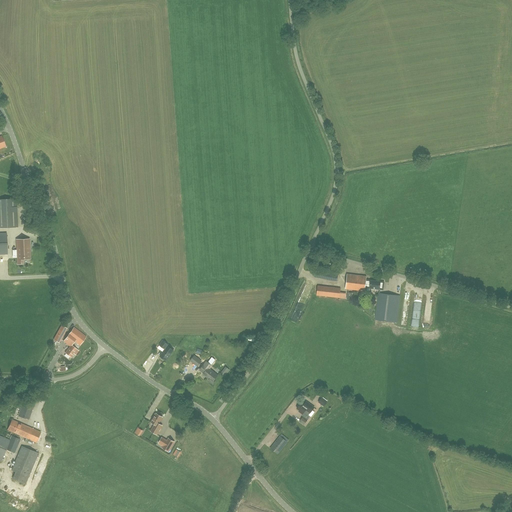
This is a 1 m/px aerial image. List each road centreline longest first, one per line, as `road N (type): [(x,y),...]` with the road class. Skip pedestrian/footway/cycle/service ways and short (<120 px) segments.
road 1 (tertiary): [(105,346),(80,324),(65,295),(0,109)]
road 2 (unclassified): [(309,246),(339,169),(304,76),(290,0)]
road 3 (unclassified): [(511,306),(309,246)]
road 4 (unclassified): [(213,419),(256,359),(309,246)]
road 5 (tertiary): [(213,419),(105,346)]
road 6 (tertiary): [(290,511),(213,419)]
